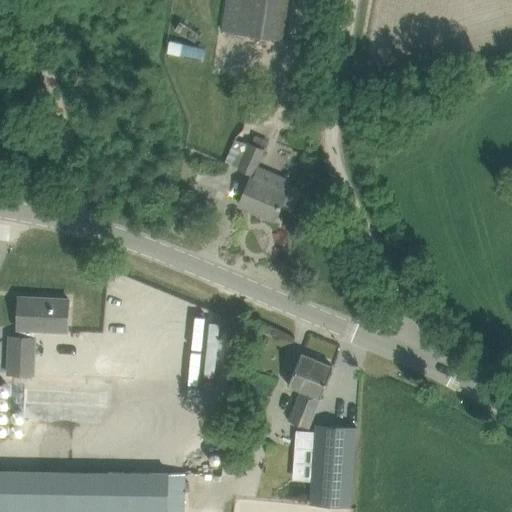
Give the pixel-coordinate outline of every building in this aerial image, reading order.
[(229,0),(224,31),(282,39),(287,0),(229,0)] [(225,161),(253,174),(268,140),(255,134),(250,146),(235,138),(225,161)] [(281,206),(293,212),(303,190),(289,184),(285,192),(251,178),(241,202),(260,210),(259,213),(275,220),(281,206)] [(35,330),(67,332),(69,299),(20,297),(18,329),(20,329),(20,337),(10,337),(8,373),(34,375),(36,336),(34,336),(35,330)] [(294,372),(289,386),(301,391),(289,420),(309,428),(321,398),(320,398),(325,385),(333,367),(301,354),(294,372)] [(354,425),(314,423),(309,504),(349,506),(354,425)] [(190,482),(186,482),(187,474),(0,470),(0,511),(185,511),(186,491),(190,491),(190,482)]
